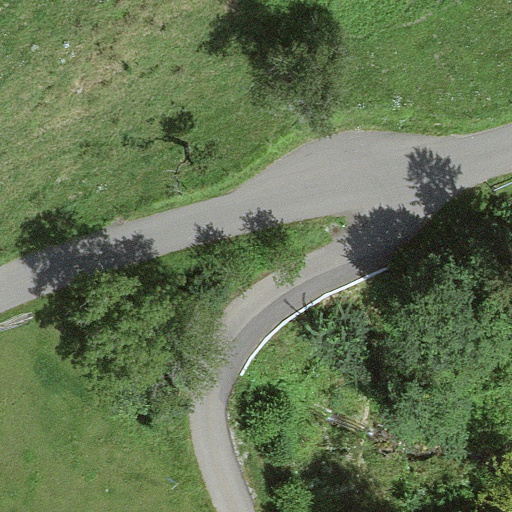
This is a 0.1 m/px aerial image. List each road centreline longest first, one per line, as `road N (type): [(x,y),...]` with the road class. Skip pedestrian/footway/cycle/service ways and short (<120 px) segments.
road 1 (unclassified): [(0,289),(174,230),(511,147)]
road 2 (track): [(437,169),(386,230),(266,302),(226,347),(208,416),(234,511)]
